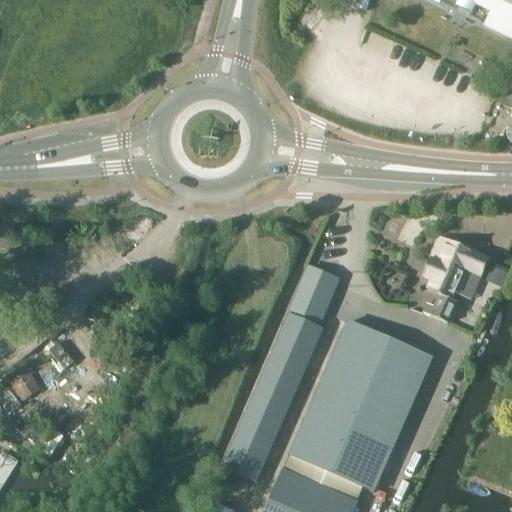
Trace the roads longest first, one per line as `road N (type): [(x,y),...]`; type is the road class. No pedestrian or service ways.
road 1 (track): [(158,511),(234,342),(248,281),(243,213)]
road 2 (secondary): [(487,174),(265,152)]
road 3 (secondary): [(156,148),(0,170)]
road 4 (secondary): [(156,148),(173,182),(209,196),(245,184),(265,152)]
